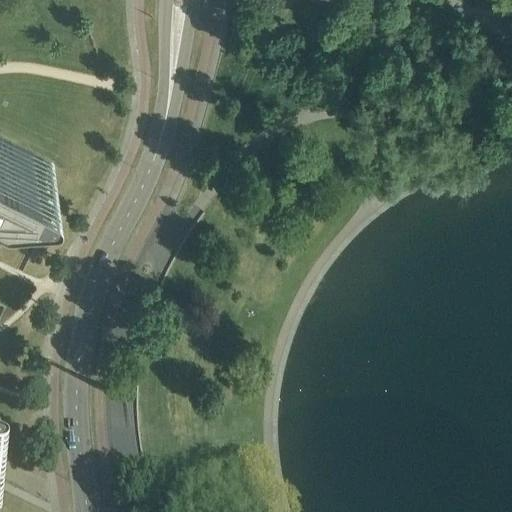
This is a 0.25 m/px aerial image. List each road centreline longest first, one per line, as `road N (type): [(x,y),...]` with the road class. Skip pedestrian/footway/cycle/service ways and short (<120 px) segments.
road 1 (unclassified): [(87,511),(76,407),(80,348),(96,282),(162,129)]
road 2 (unclassified): [(162,129),(181,76),(193,0)]
road 3 (unclassified): [(168,0),(162,129)]
